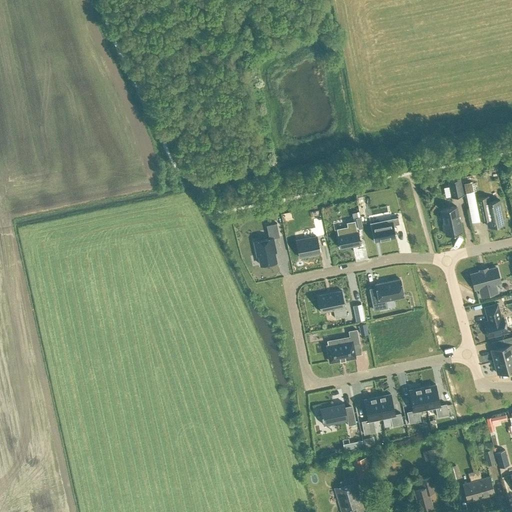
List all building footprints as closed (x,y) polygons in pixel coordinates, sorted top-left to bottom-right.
[(464,194),(460,177),(447,179),(451,196),(464,194)] [(464,181),(466,191),(475,189),(473,179),(464,181)] [(489,201),(488,195),(475,198),(480,219),(486,217),(488,226),(504,222),(500,199),(489,201)] [(457,206),(441,209),(443,222),(442,224),(443,229),(445,230),(446,234),(461,231),(457,206)] [(393,222),(371,227),(375,242),(396,238),(394,225),(400,224),(398,217),(392,219),(393,222)] [(346,227),(336,229),(337,235),(336,236),(339,250),(360,245),(357,231),(356,231),(354,221),(346,223),(346,227)] [(269,237),(253,241),(257,256),(259,255),(261,264),(263,264),(264,265),(268,264),(268,263),(276,261),(273,248),(275,247),(273,237),(279,236),(276,222),(266,224),(269,237)] [(319,237),(298,241),(302,258),(323,254),(319,237)] [(500,281),(496,267),(471,274),(474,288),(479,287),(481,296),(497,291),(495,282),(500,281)] [(376,287),(369,288),(374,309),(386,306),(385,299),(403,295),(400,279),(376,284),(376,287)] [(341,290),(317,295),(321,311),(333,309),(335,317),(347,315),(341,290)] [(499,299),(503,310),(511,306),(511,295),(499,299)] [(356,321),(364,319),(361,303),(352,305),(356,321)] [(500,317),(497,303),(485,306),(488,320),(483,322),(487,336),(507,331),(503,316),(500,317)] [(344,342),(327,345),(330,361),(354,356),(352,344),(359,342),(356,329),(349,330),(350,336),(343,337),(344,342)] [(511,335),(502,338),(504,345),(491,349),(494,361),(511,355),(511,335)] [(511,355),(494,361),(497,373),(511,369),(511,374),(511,355)] [(436,383),(422,386),(427,407),(435,405),(437,415),(448,413),(446,402),(440,403),(436,383)] [(413,409),(407,410),(410,421),(420,419),(418,409),(427,407),(422,386),(409,389),(413,409)] [(390,393),(377,395),(381,417),(390,416),(392,425),(402,423),(400,412),(394,413),(390,393)] [(368,419),(361,420),(364,433),(375,431),(373,419),(381,417),(377,395),(364,398),(368,419)] [(344,402),(319,407),(323,424),(347,419),(348,425),(356,423),(352,407),(345,408),(344,406),(344,402)] [(425,460),(429,458),(431,464),(442,461),(438,445),(427,449),(422,450),(425,460)] [(483,450),(487,463),(495,461),(491,448),(483,450)] [(494,451),(497,465),(505,463),(501,449),(494,451)] [(410,453),(415,468),(421,467),(417,451),(410,453)] [(352,460),(359,480),(372,476),(365,456),(352,460)] [(459,476),(455,464),(449,466),(452,478),(459,476)] [(389,470),(392,482),(399,480),(395,468),(389,470)] [(473,471),(480,497),(494,493),(489,476),(481,478),(478,469),(473,471)] [(480,497),(473,471),(467,472),(470,481),(462,483),(467,500),(480,497)] [(338,479),(340,486),(334,487),(341,511),(349,511),(350,511),(349,511),(364,511),(354,475),(338,479)] [(420,479),(422,486),(413,488),(420,510),(433,506),(429,492),(434,491),(430,476),(420,479)] [(337,511),(333,495),(328,496),(326,490),(319,491),(323,511),(337,511)] [(367,498),(369,506),(377,504),(374,495),(367,498)]
